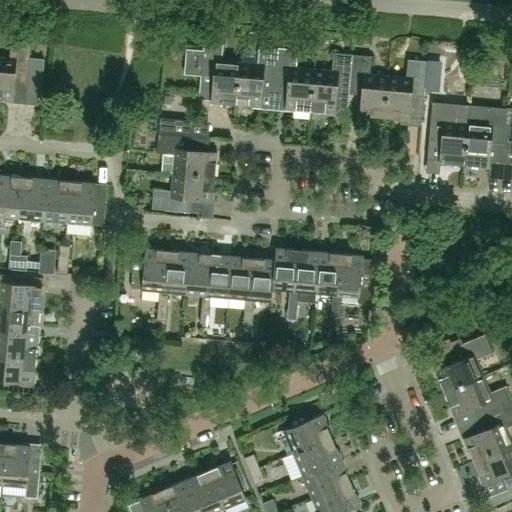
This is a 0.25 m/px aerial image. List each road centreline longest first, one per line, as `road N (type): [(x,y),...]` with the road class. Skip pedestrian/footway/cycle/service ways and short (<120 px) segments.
road 1 (residential): [(109,277),(115,214),(239,225),(278,201),(282,160),(328,164),(405,194)]
road 2 (residential): [(93,511),(96,481),(108,462),(375,350)]
road 3 (residential): [(59,0),(166,9),(226,0)]
road 4 (residential): [(346,0),(511,14)]
road 5 (residential): [(375,350),(392,343),(402,230)]
